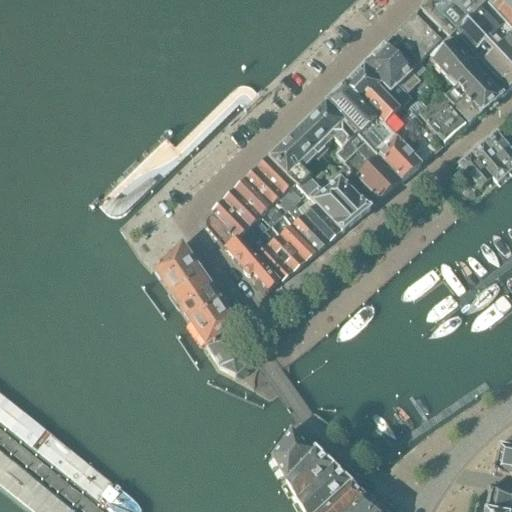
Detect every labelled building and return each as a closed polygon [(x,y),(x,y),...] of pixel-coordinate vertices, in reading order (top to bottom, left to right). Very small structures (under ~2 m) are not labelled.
[(340,0),(348,9),(357,0),(340,0)] [(503,99),(511,91),(511,32),(480,0),(434,0),(420,14),(448,42),(480,76),(503,99)] [(511,0),(480,0),(511,32),(511,0)] [(420,14),(394,40),(419,66),(429,57),(435,63),(443,55),(439,52),(442,48),(448,42),(420,14)] [(394,40),(364,68),(363,69),(388,96),(397,87),(407,97),(421,84),(419,83),(428,75),(419,66),(394,40)] [(468,128),(503,99),(480,76),(448,42),(442,48),(439,52),(443,55),(435,63),(431,66),(456,92),(444,104),(468,128)] [(363,69),(344,88),(377,122),(384,129),(390,136),(400,128),(393,121),(402,112),(406,117),(418,107),(413,102),(412,103),(407,97),(397,87),(388,96),(363,69)] [(344,88),(326,106),(347,128),(358,140),(377,122),(344,88)] [(466,131),(440,103),(419,122),(445,149),(466,131)] [(326,106),(300,131),(296,135),(318,158),(331,147),(340,157),(358,140),(347,128),(326,106)] [(400,128),(390,136),(422,168),(424,166),(432,159),(419,146),(428,137),(415,124),(409,118),(400,128)] [(390,136),(384,129),(377,122),(358,140),(402,185),(422,168),(390,136)] [(511,151),(497,134),(484,145),(498,161),(511,174),(511,173),(511,151)] [(268,162),(295,188),(300,193),(312,182),(314,181),(307,173),(312,169),(309,166),(318,158),(296,135),(268,162)] [(428,137),(419,146),(432,159),(433,159),(442,151),(428,137)] [(337,160),(379,204),(402,185),(358,140),(340,157),(337,160)] [(484,145),(471,156),(498,185),(511,174),(498,161),(484,145)] [(498,186),(498,185),(471,156),(458,167),(460,169),(456,173),(466,184),(470,181),(480,191),(492,180),(498,186)] [(268,162),(257,173),(293,210),(294,210),(295,209),(301,203),(294,195),(291,198),(288,195),(295,188),(268,162)] [(249,181),(245,184),(281,220),(283,219),(274,209),(279,203),(282,206),(280,208),(286,216),(288,215),(293,210),(257,173),(254,176),(249,181)] [(342,235),(369,212),(340,182),(325,194),(312,182),(300,193),(310,204),(316,210),(342,235)] [(235,194),(261,221),(268,214),(271,216),(268,218),(272,223),(268,227),(270,230),(271,229),(281,220),(245,184),(243,186),(241,188),(237,192),(235,194)] [(235,194),(223,205),(258,241),(267,233),(261,225),(256,229),(254,227),(261,221),(235,194)] [(223,205),(212,216),(235,240),(238,243),(244,237),(252,247),(258,241),(223,205)] [(293,210),(288,215),(295,224),(298,221),(300,223),(291,230),(317,256),(329,246),(303,220),(299,215),(294,210),(293,210)] [(316,210),(303,220),(329,246),(342,235),(316,210)] [(206,223),(205,230),(206,231),(223,251),(235,240),(212,216),(206,223)] [(280,239),(279,240),(305,266),(317,256),(291,230),(280,239)] [(267,233),(258,241),(292,277),(293,276),(305,266),(279,240),(274,244),(266,235),(268,234),(267,233)] [(235,240),(223,251),(250,282),(253,279),(254,280),(256,282),(257,283),(258,285),(267,295),(268,297),(270,296),(272,294),(280,287),(255,260),(247,252),(238,243),(235,240)] [(258,241),(252,247),(260,256),(255,260),(280,287),(292,277),(258,241)] [(182,250),(153,274),(170,299),(203,277),(185,251),(185,250),(184,250),(183,250),(182,250)] [(203,277),(170,299),(189,327),(221,304),(203,277)] [(240,330),(221,304),(189,327),(205,351),(223,336),(227,340),(240,330)] [(237,378),(243,381),(248,376),(244,370),(245,369),(227,340),(223,336),(205,351),(219,372),(235,380),(237,378)] [(291,434),(271,461),(286,487),(316,456),(294,436),(291,434)] [(503,446),(499,446),(497,455),(497,456),(495,470),(494,469),(493,470),(492,474),(493,475),(497,476),(497,475),(511,477),(511,442),(506,447),(503,446)] [(334,472),(333,472),(316,456),(286,487),(298,506),(334,472)] [(298,506),(300,511),(325,511),(351,489),(334,472),(298,506)] [(354,511),(365,502),(351,489),(325,511),(354,511)] [(510,511),(511,504),(511,496),(494,492),(494,491),(490,490),(490,491),(488,491),(488,494),(489,494),(488,496),(489,496),(486,511),(510,511)] [(378,511),(365,502),(354,511),(378,511)]
